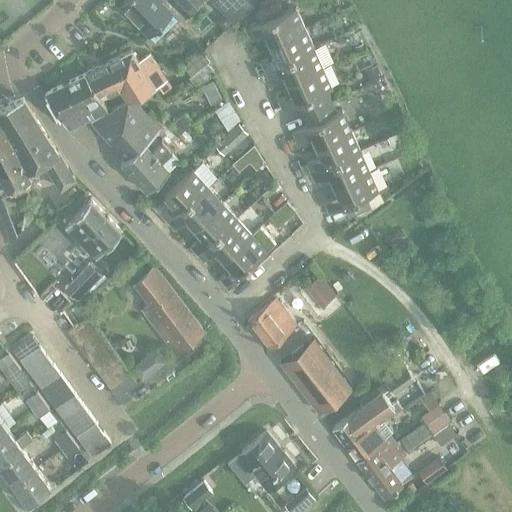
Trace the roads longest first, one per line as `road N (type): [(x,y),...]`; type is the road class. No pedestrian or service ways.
road 1 (residential): [(225,315),(319,234),(232,47)]
road 2 (residential): [(225,315),(65,141),(9,66)]
road 3 (track): [(511,456),(410,302),(319,234)]
road 4 (residential): [(95,511),(272,369)]
road 5 (residential): [(379,511),(272,369)]
road 6 (residential): [(24,298),(126,431)]
